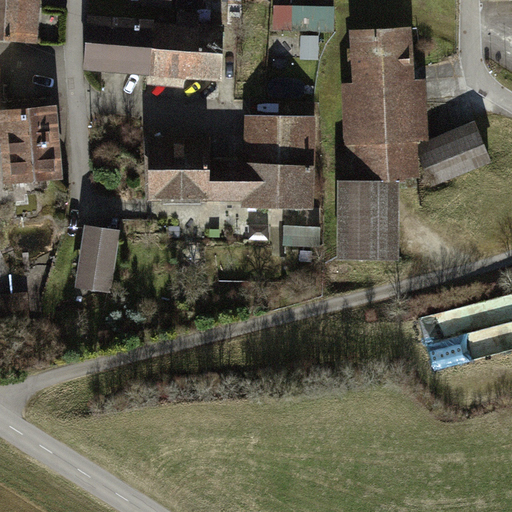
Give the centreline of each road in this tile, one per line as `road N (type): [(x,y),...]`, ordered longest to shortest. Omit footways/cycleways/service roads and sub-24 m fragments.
road 1 (track): [(511,257),(0,395)]
road 2 (tertiary): [(153,511),(0,413)]
